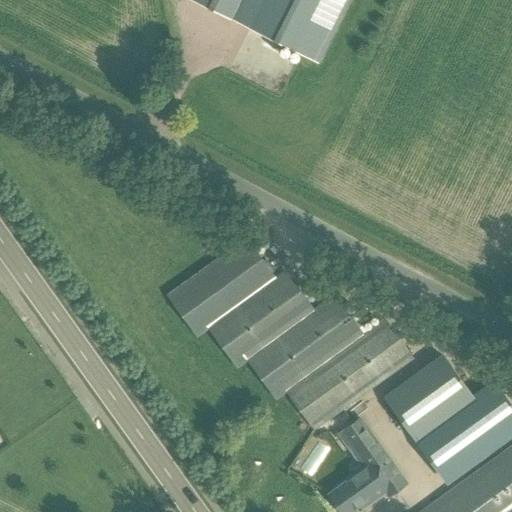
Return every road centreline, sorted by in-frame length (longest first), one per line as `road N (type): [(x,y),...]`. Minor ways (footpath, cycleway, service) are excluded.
road 1 (unclassified): [(511,331),(0,61)]
road 2 (secondary): [(194,511),(0,239)]
